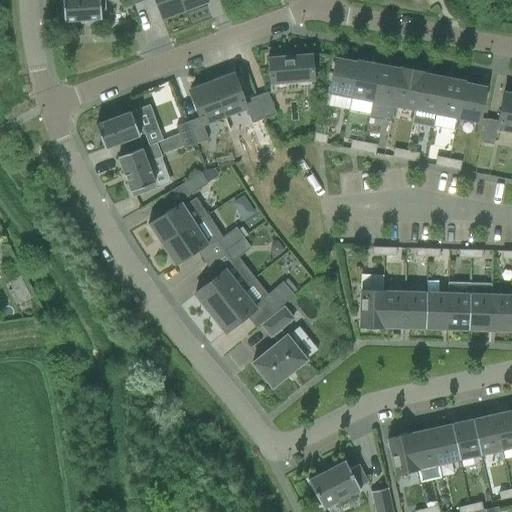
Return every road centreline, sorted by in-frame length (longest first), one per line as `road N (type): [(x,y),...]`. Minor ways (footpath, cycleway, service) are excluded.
road 1 (residential): [(48,108),(93,210),(155,304),(272,451),(372,402),(511,374)]
road 2 (residential): [(48,108),(313,9)]
road 3 (residential): [(313,9),(511,51)]
